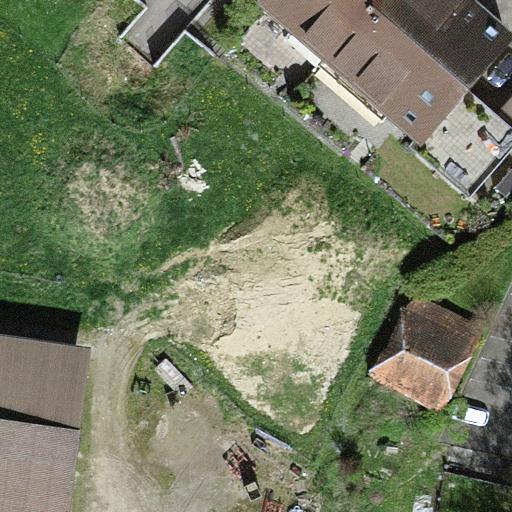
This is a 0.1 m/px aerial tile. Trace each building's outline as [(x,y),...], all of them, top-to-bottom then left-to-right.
[(506,46),(452,0),(267,0),(255,15),(413,153),(465,95),(506,46)] [(465,95),(413,153),(468,201),(511,151),(511,136),(498,124),(465,95)] [(511,108),(498,124),(511,136),(511,108)] [(488,339),(414,303),(379,373),(453,410),(488,339)] [(61,511),(71,435),(0,425),(0,511),(61,511)]
